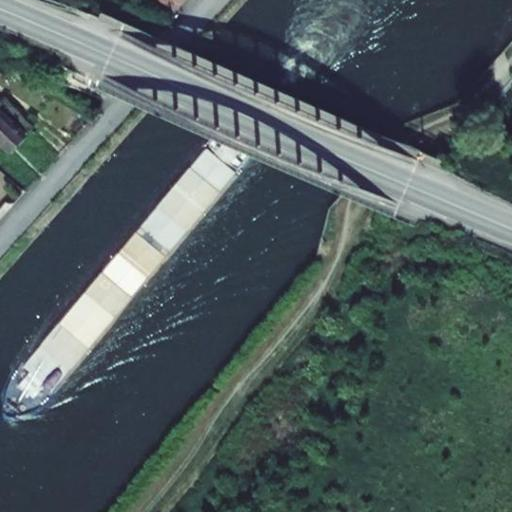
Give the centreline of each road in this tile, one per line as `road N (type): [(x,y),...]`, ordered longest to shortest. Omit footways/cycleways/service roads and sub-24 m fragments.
road 1 (tertiary): [(0,2),(408,185)]
road 2 (unclassified): [(0,242),(111,117)]
road 3 (unclassified): [(220,0),(111,117)]
